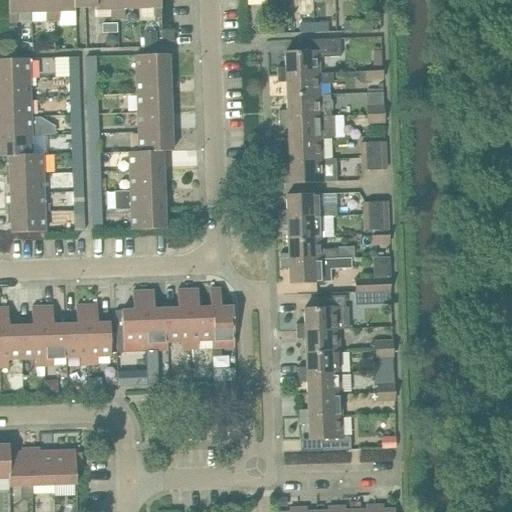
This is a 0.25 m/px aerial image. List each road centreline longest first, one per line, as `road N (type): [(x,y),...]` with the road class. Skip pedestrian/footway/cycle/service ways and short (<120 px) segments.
road 1 (residential): [(208,256),(216,235),(208,0)]
road 2 (residential): [(260,476),(252,297),(208,256)]
road 3 (residential): [(0,271),(188,265),(208,256)]
road 4 (residential): [(0,416),(107,415),(124,444),(126,482)]
road 5 (residential): [(126,482),(260,476)]
road 6 (residential): [(260,476),(389,470)]
